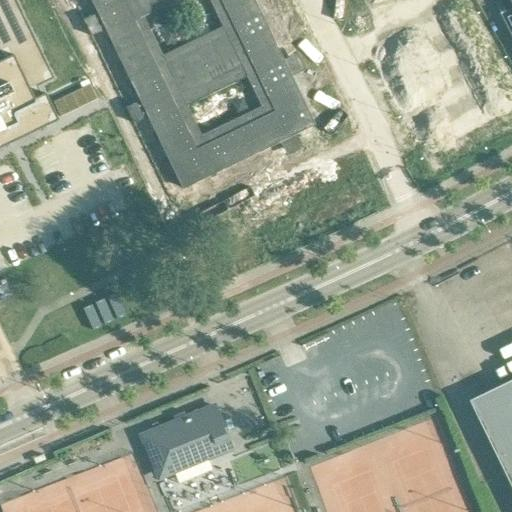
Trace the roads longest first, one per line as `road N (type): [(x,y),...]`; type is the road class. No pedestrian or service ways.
road 1 (residential): [(252,315),(102,0)]
road 2 (tertiary): [(252,315),(511,191)]
road 3 (tertiary): [(27,415),(252,315)]
